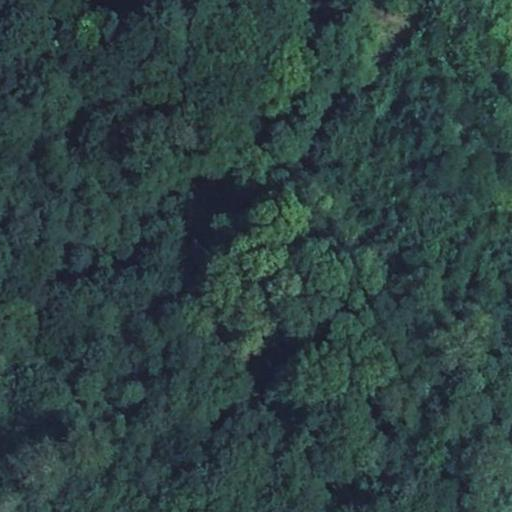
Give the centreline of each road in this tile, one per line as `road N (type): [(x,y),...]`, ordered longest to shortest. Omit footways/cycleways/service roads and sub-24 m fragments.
road 1 (track): [(315,511),(195,305),(190,272),(205,198),(297,0)]
road 2 (track): [(430,0),(345,113),(323,169)]
